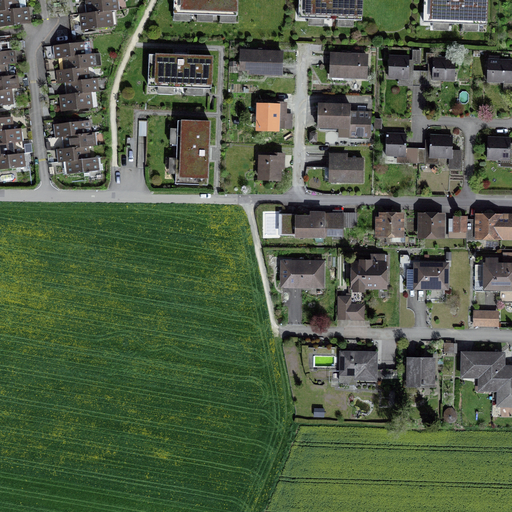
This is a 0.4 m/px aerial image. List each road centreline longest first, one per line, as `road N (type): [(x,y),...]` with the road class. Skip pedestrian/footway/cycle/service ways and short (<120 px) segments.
road 1 (residential): [(511,202),(0,196)]
road 2 (residential): [(511,335),(275,331)]
